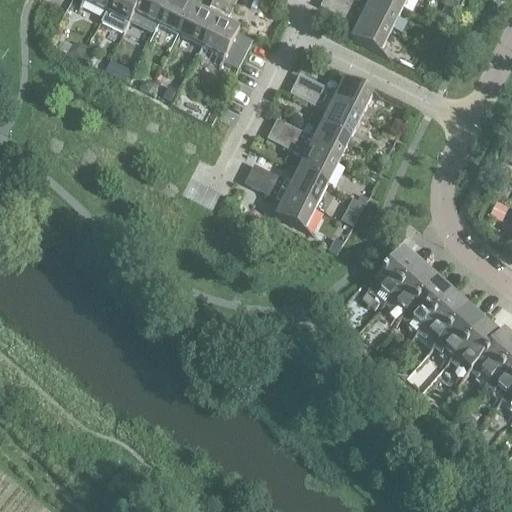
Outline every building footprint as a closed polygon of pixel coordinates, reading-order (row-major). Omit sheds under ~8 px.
[(84,0),(83,4),(106,15),(113,0),(84,0)] [(113,0),(106,15),(129,26),(134,15),(141,0),(113,0)] [(141,0),(134,15),(157,27),(170,0),(141,0)] [(170,0),(157,27),(180,38),(194,9),(181,3),(181,0),(170,0)] [(216,0),(208,16),(194,9),(180,38),(202,49),(225,3),(219,0),(216,0)] [(219,0),(225,3),(235,8),(239,0),(219,0)] [(345,10),(349,0),(326,0),(322,10),(340,19),(345,10)] [(402,10),(381,0),(372,0),(368,8),(351,0),(349,0),(345,10),(391,33),(402,10)] [(407,0),(381,0),(402,10),(407,0)] [(434,2),(427,4),(429,11),(436,9),(434,2)] [(226,61),(240,32),(226,26),(235,8),(225,3),(202,49),(226,61)] [(457,14),(446,9),(435,30),(446,36),(457,14)] [(391,33),(345,10),(340,19),(358,28),(351,42),(379,56),(391,33)] [(82,64),(88,51),(74,45),(68,58),(82,64)] [(82,65),(90,69),(94,60),(86,56),(82,65)] [(126,85),(131,75),(111,65),(106,75),(126,85)] [(165,88),(169,82),(162,78),(159,86),(165,88)] [(291,98),(310,107),(314,98),(319,87),(300,78),(291,98)] [(149,97),(153,88),(144,83),(140,93),(149,97)] [(319,87),(314,98),(361,121),(373,98),(344,83),(337,96),(319,87)] [(170,107),(176,95),(169,91),(162,102),(170,107)] [(361,121),(314,98),(310,107),(328,116),(321,129),(350,143),(361,121)] [(209,124),(213,113),(205,109),(201,120),(209,124)] [(292,142),(296,132),(278,123),(269,143),(287,152),(292,142)] [(350,143),(321,129),(315,141),(296,132),(292,142),(339,166),(350,143)] [(339,166),(292,142),(287,152),(305,161),(298,174),(327,188),(339,166)] [(246,188),(264,196),(269,187),(273,178),(255,169),(246,188)] [(327,188),(298,174),(292,187),(273,178),(269,187),(316,211),(327,188)] [(374,187),(377,181),(369,177),(366,182),(374,187)] [(502,198),(507,189),(498,184),(493,193),(502,198)] [(316,211),(269,187),(264,196),(282,206),(275,220),(304,234),(316,211)] [(369,202),(361,198),(357,207),(365,211),(369,202)] [(353,232),(364,211),(352,206),(341,226),(353,232)] [(509,215),(496,208),(489,222),(501,229),(509,215)] [(328,257),(336,261),(344,247),(335,243),(328,257)] [(393,298),(418,270),(403,257),(370,294),(385,307),(393,298)] [(412,310),(434,284),(418,270),(393,298),(385,307),(401,322),(412,310)] [(426,326),(451,299),(434,284),(412,310),(401,322),(417,336),(426,326)] [(449,332),(467,313),(451,299),(426,326),(417,336),(433,350),(449,332)] [(459,354),(483,328),(467,313),(449,332),(433,350),(449,365),(459,354)] [(358,324),(348,316),(342,323),(351,331),(358,324)] [(470,375),(499,342),(483,328),(459,354),(449,365),(466,379),(470,375)] [(491,382),(511,359),(511,345),(503,338),(499,342),(470,375),(471,376),(485,389),(491,382)] [(511,391),(511,359),(491,382),(485,389),(502,403),(511,391)] [(511,391),(502,403),(511,412),(511,391)] [(467,438),(477,429),(465,418),(456,427),(467,438)]
